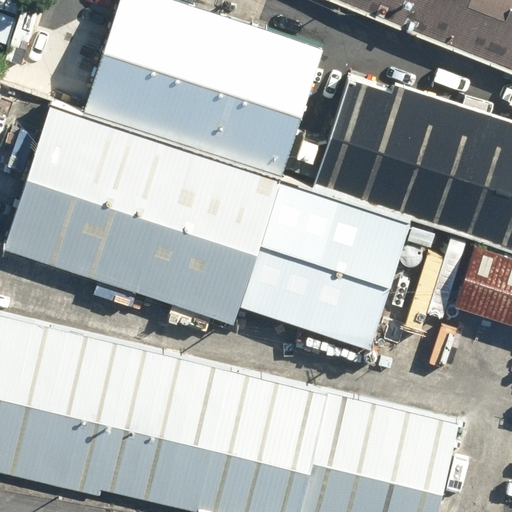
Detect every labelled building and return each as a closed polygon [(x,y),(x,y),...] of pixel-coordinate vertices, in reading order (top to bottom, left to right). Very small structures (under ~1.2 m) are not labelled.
[(117,0),(83,107),(281,172),(323,42),(194,0),(117,0)] [(511,0),(334,0),(511,70),(511,0)] [(0,39),(8,42),(15,20),(0,15),(0,39)] [(477,235),(511,246),(511,115),(396,78),(393,87),(348,73),(312,182),(436,223),(477,235)] [(436,223),(312,182),(53,98),(6,244),(234,318),(240,298),(372,340),(405,238),(428,246),(436,223)] [(511,246),(477,235),(456,299),(511,317),(511,246)] [(435,511),(458,420),(0,309),(0,467),(99,491),(101,482),(222,511),(435,511)]
